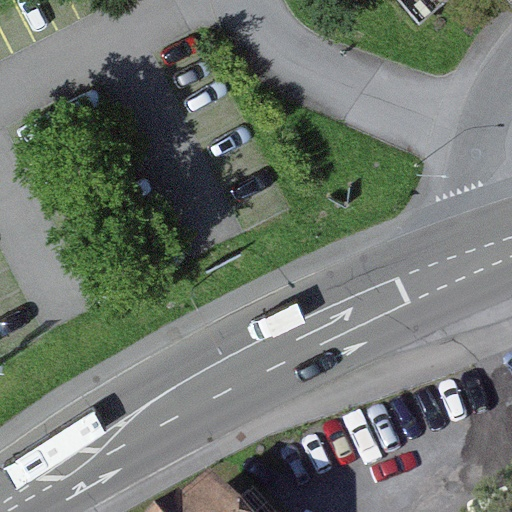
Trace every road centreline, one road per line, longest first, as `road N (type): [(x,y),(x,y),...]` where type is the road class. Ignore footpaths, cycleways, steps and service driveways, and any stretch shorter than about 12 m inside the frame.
road 1 (primary): [(0,511),(233,376),(511,246)]
road 2 (residential): [(511,244),(491,194),(496,131),(511,98)]
